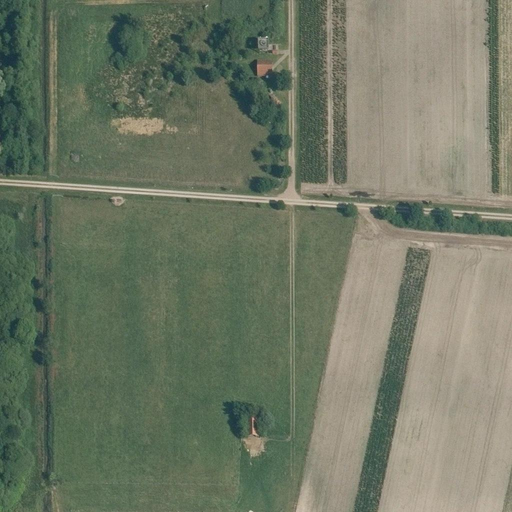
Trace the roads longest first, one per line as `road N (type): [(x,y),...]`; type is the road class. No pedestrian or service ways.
road 1 (track): [(0,179),(511,217)]
road 2 (track): [(291,202),(295,0)]
